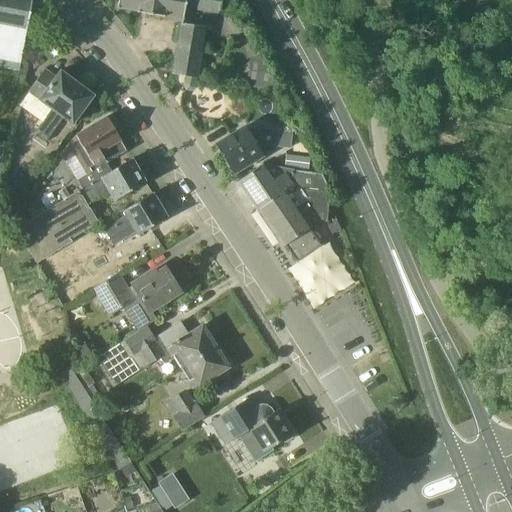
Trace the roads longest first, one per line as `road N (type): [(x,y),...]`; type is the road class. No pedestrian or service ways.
road 1 (residential): [(401,483),(124,63),(69,0)]
road 2 (residential): [(511,384),(447,301),(383,150),(365,0)]
road 3 (primary): [(395,258),(270,0)]
road 4 (primary): [(498,460),(395,258)]
road 5 (primary): [(395,258),(456,462)]
